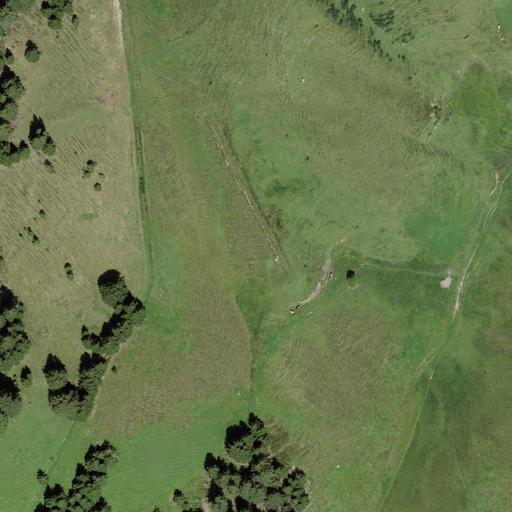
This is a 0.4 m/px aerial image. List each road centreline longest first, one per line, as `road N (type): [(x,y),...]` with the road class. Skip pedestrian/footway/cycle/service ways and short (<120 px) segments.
road 1 (track): [(276,323),(317,298),(336,248),(356,239),(413,232),(442,245),(479,242)]
road 2 (track): [(424,401),(490,212),(511,197)]
